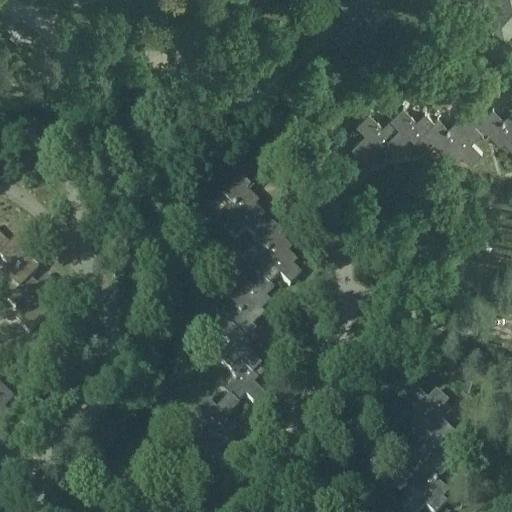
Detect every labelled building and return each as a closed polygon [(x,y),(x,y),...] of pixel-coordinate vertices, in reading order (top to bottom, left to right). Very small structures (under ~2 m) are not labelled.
[(344,6),(343,6),(338,12),(349,23),(335,38),(345,47),(358,33),(367,42),(379,29),(365,16),(374,7),(365,0),(361,0),(350,12),(344,6)] [(344,0),(341,4),(343,6),(344,6),(350,12),(361,0),(365,0),(374,7),(380,0),(344,0)] [(421,134),(435,121),(426,111),(417,120),(404,106),(391,119),(401,130),(387,143),(393,148),(394,148),(396,151),(411,136),(421,147),(427,141),(421,134)] [(511,111),(504,119),(494,108),(476,125),(483,132),(486,136),(489,133),(502,146),(506,142),(511,148),(511,111)] [(401,130),(391,119),(384,126),(370,112),(358,125),(366,134),(353,147),(362,157),(377,143),(388,153),(393,148),(387,143),(401,130)] [(421,134),(427,141),(431,145),(434,142),(447,155),(450,151),(459,160),(463,156),(472,164),(483,153),(473,142),(483,132),(476,125),(471,120),(467,124),(460,117),(449,128),(438,117),(435,121),(421,134)] [(59,163),(51,119),(31,123),(39,167),(59,163)] [(245,192),(249,188),(238,178),(221,196),(232,207),(221,217),(228,224),(224,228),(236,240),(246,230),(256,240),(267,229),(259,221),(264,217),(255,208),(258,204),(245,192)] [(271,224),(267,229),(256,240),(254,242),(264,253),(254,264),(260,270),(256,275),(262,280),(269,286),(278,277),(289,287),(301,275),(293,267),(297,263),(288,254),(291,250),(278,238),(282,234),(271,224)] [(9,246),(0,255),(0,259),(5,264),(6,278),(18,290),(29,279),(30,279),(38,270),(34,267),(30,270),(24,264),(28,261),(36,252),(19,235),(9,246)] [(0,255),(9,246),(0,237),(0,255)] [(18,290),(7,301),(15,308),(16,322),(29,334),(48,314),(44,310),(40,314),(34,308),(38,304),(46,295),(30,279),(29,279),(18,290)] [(262,280),(252,290),(241,280),(229,292),(233,296),(227,303),(238,314),(227,325),(230,328),(231,328),(245,341),(251,335),(254,332),(251,329),(264,316),(260,312),(270,304),(265,299),(274,291),(269,286),(262,280)] [(231,328),(230,328),(222,337),(230,346),(216,359),(229,372),(238,363),(251,376),(258,369),(261,367),(246,352),(257,341),(251,335),(245,341),(231,328)] [(238,363),(229,372),(237,380),(223,393),(228,398),(236,405),(244,397),(258,410),(268,400),(253,385),(264,375),(258,369),(251,376),(238,363)] [(0,431),(12,419),(0,406),(6,401),(9,404),(13,400),(0,387),(0,431)] [(408,424),(414,429),(420,423),(435,436),(444,426),(435,418),(448,404),(435,392),(427,401),(413,388),(403,399),(418,412),(408,424)] [(222,431),(229,438),(234,432),(223,422),(238,407),(236,405),(228,398),(215,411),(206,402),(194,414),(208,428),(200,436),(209,445),(222,431)] [(414,429),(411,432),(427,446),(416,457),(422,463),(429,455),(444,469),(452,459),(443,451),(456,437),(444,426),(435,436),(420,423),(414,429)] [(209,445),(200,436),(187,448),(201,462),(193,470),(202,480),(216,466),(222,472),(228,466),(217,455),(232,441),(229,438),(222,431),(209,445)] [(406,511),(420,511),(424,508),(428,511),(440,511),(446,505),(442,501),(448,494),(437,484),(447,472),(444,469),(429,455),(422,463),(419,466),(422,469),(410,482),(414,486),(405,495),(409,499),(402,508),(406,511),(407,511),(406,511)]
